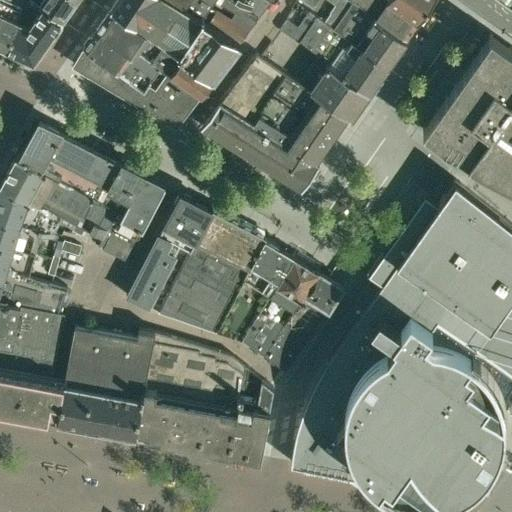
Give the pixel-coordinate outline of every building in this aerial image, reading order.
[(22,10),(3,1),(0,0),(0,42),(5,45),(22,10)] [(61,20),(36,1),(34,0),(26,0),(22,10),(5,45),(34,59),(44,43),(61,20)] [(34,0),(36,1),(61,20),(74,1),(74,0),(34,0)] [(238,40),(173,1),(171,0),(114,0),(114,1),(108,8),(148,31),(209,76),(238,40)] [(171,0),(173,1),(238,40),(238,39),(247,28),(216,9),(209,7),(213,1),(214,0),(215,0),(217,1),(234,12),(240,3),(235,1),(233,0),(171,0)] [(234,12),(217,1),(215,0),(214,0),(213,1),(209,7),(216,9),(247,28),(258,14),(240,3),(234,12)] [(233,0),(235,1),(240,3),(258,14),(269,0),(233,0)] [(388,65),(406,39),(352,1),(350,0),(302,0),(304,1),(314,6),(318,1),(318,0),(331,0),(333,1),(336,4),(325,20),(388,65)] [(432,1),(432,0),(350,0),(352,1),(406,39),(407,37),(406,36),(416,23),(417,23),(420,18),(422,14),(422,15),(432,1)] [(198,90),(209,76),(148,31),(108,8),(96,26),(133,53),(136,48),(160,64),(198,90)] [(388,65),(325,20),(308,8),(297,24),(285,17),(278,28),(318,54),(369,90),(371,89),(370,89),(380,75),(381,75),(388,65)] [(143,87),(160,64),(136,48),(133,53),(96,26),(83,44),(84,44),(118,68),(117,69),(143,87)] [(511,47),(491,33),(423,129),(437,138),(447,145),(455,150),(469,159),(470,159),(487,169),(496,174),(507,179),(511,181),(511,47)] [(198,90),(160,64),(143,87),(117,69),(118,68),(84,44),(83,44),(82,44),(71,60),(173,122),(175,120),(181,112),(198,90)] [(349,115),(299,81),(260,53),(255,50),(198,123),(301,187),(318,163),(316,161),(349,115)] [(370,91),(369,90),(318,54),(299,81),(349,115),(351,117),(352,117),(352,116),(362,101),(363,101),(370,91)] [(111,222),(115,224),(103,247),(126,259),(166,183),(36,115),(16,152),(118,208),(111,222)] [(103,237),(111,222),(118,208),(16,152),(0,181),(63,216),(76,223),(84,227),(85,226),(103,237)] [(292,454),(291,461),(372,477),(378,482),(386,487),(395,491),(404,494),(413,496),(423,496),(432,496),(437,495),(442,495),(447,493),(452,492),(452,491),(450,490),(459,483),(467,475),(475,466),(482,457),(488,448),(493,438),(498,427),(502,417),(504,418),(504,410),(503,402),(507,403),(511,387),(511,221),(455,177),(438,201),(425,191),(380,254),(369,270),(383,279),(328,357),(325,361),(321,368),(315,378),(313,383),(310,389),(306,399),(304,404),(302,409),(299,418),(298,424),(296,430),(294,439),(293,448),(292,454)] [(63,216),(0,181),(0,215),(54,232),(63,216)] [(159,309),(212,207),(180,190),(164,222),(165,222),(160,232),(159,232),(127,293),(159,309)] [(216,329),(265,235),(212,207),(159,309),(216,329)] [(54,232),(0,215),(0,264),(29,274),(41,233),(52,236),(52,237),(56,238),(58,233),(54,232)] [(84,227),(76,223),(72,229),(81,234),(85,227),(84,227)] [(268,236),(265,235),(216,329),(242,338),(294,252),(268,236)] [(64,238),(61,248),(62,248),(67,250),(70,240),(65,239),(64,238)] [(70,240),(67,250),(73,252),(76,242),(70,240)] [(76,242),(73,252),(79,253),(82,244),(76,242)] [(301,257),(296,254),(294,252),(242,338),(264,354),(318,267),(302,257),(301,257)] [(51,262),(57,264),(60,255),(54,253),(51,262)] [(54,274),(57,264),(51,262),(48,272),(54,274)] [(0,299),(60,311),(67,285),(53,281),(29,274),(0,264),(0,299)] [(343,284),(344,283),(343,282),(342,283),(327,274),(328,273),(318,267),(264,354),(284,368),(286,369),(287,368),(286,368),(297,353),(298,352),(297,352),(303,344),(304,343),(310,335),(311,334),(316,326),(317,326),(317,325),(323,316),(324,315),(330,307),(331,306),(330,306),(338,292),(343,284)] [(60,311),(0,299),(0,366),(46,375),(47,369),(53,371),(65,312),(60,311)] [(136,431),(155,329),(139,326),(138,333),(75,322),(64,379),(57,416),(136,431)] [(229,449),(246,362),(233,352),(155,329),(136,431),(229,449)] [(270,406),(274,385),(246,362),(229,449),(260,455),(267,420),(261,419),(262,415),(268,417),(268,415),(269,406),(270,406)] [(0,405),(57,416),(64,379),(46,375),(0,366),(0,405)]
